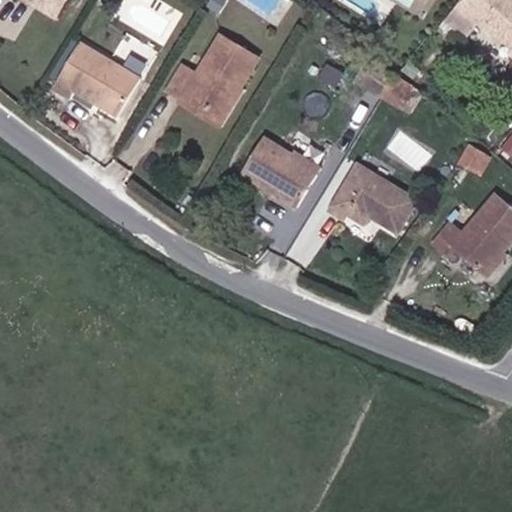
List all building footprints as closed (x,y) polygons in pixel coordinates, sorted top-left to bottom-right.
[(69,0),(13,0),(14,1),(14,0),(25,0),(58,19),(69,0)] [(511,0),(456,0),(511,44),(511,0)] [(225,113),(241,86),(260,57),(223,34),(198,73),(184,66),(168,91),(180,99),(185,91),(225,113)] [(141,81),(83,46),(55,92),(71,101),(75,95),(118,120),(141,81)] [(355,81),(382,97),(395,77),(368,61),(355,81)] [(395,77),(382,97),(399,107),(412,87),(395,77)] [(245,89),(241,86),(225,113),(185,91),(180,99),(178,103),(221,128),(245,89)] [(297,208),(317,175),(290,158),(292,155),(264,138),(242,175),(297,208)] [(290,158),(317,175),(322,168),(294,151),(292,155),(290,158)] [(365,225),(370,217),(373,214),(379,218),(377,221),(398,234),(417,202),(358,166),(330,213),(344,220),(347,215),(365,225)] [(484,276),(504,253),(511,243),(511,211),(495,196),(462,235),(448,223),(430,244),(444,256),(451,249),(484,276)] [(509,257),(504,253),(484,276),(489,280),(509,257)]
